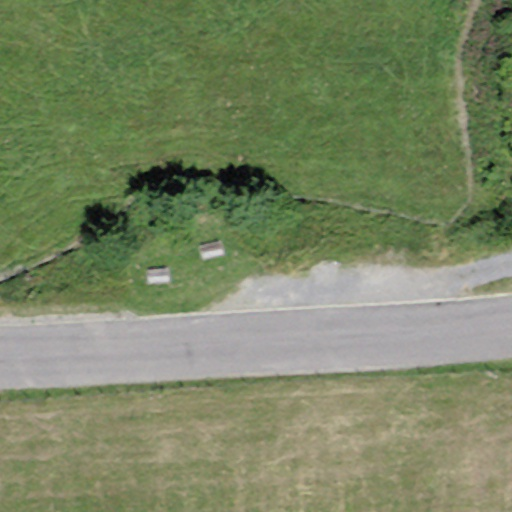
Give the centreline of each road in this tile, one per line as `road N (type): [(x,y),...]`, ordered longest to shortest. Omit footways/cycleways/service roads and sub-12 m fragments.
road 1 (tertiary): [(511,330),(0,359)]
road 2 (track): [(234,347),(313,284),(511,263)]
